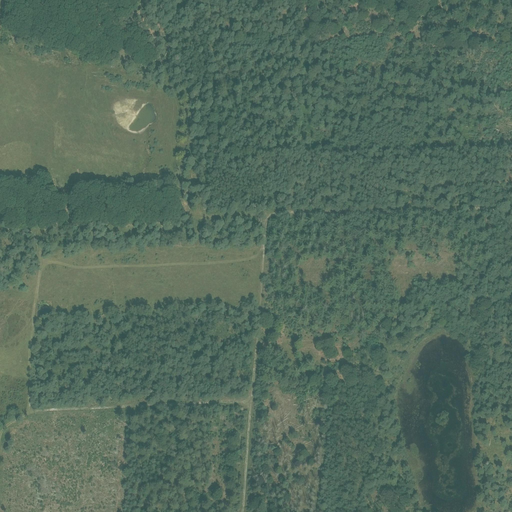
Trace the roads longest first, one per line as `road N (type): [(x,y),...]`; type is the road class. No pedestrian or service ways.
road 1 (track): [(405,211),(197,218),(171,209),(85,212),(51,229),(0,229)]
road 2 (track): [(264,248),(243,260),(71,267),(41,260)]
road 3 (track): [(26,411),(251,397)]
road 4 (track): [(511,182),(437,191),(405,211),(511,209)]
road 5 (track): [(43,229),(26,411)]
